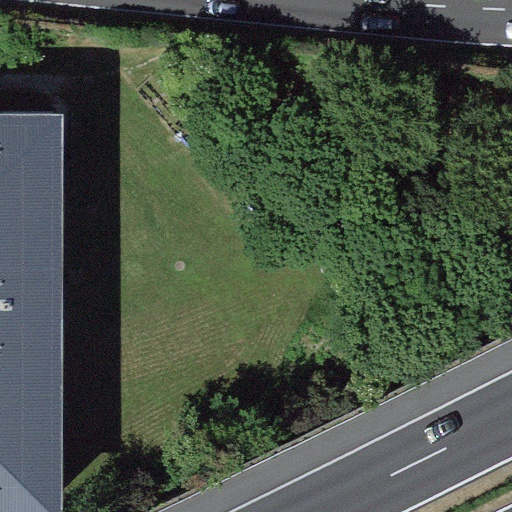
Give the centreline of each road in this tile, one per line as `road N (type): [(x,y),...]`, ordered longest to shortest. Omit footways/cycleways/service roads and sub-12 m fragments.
road 1 (motorway): [(511,413),(315,511)]
road 2 (motorway): [(511,10),(363,0)]
